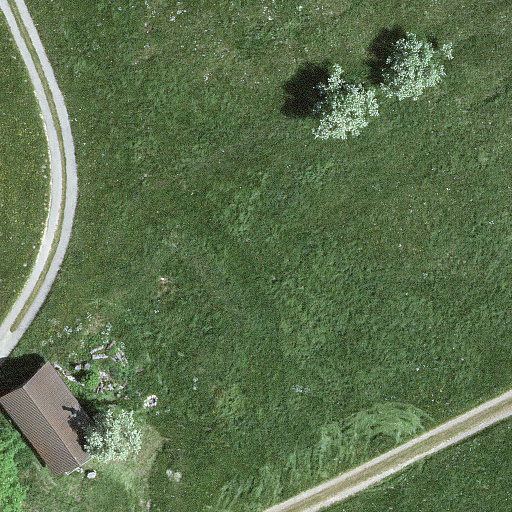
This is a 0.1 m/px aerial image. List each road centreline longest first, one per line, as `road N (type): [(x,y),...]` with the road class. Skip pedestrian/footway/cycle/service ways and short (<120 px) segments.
road 1 (track): [(0,335),(46,261),(63,194),(53,98),(10,0)]
road 2 (track): [(260,511),(511,386)]
